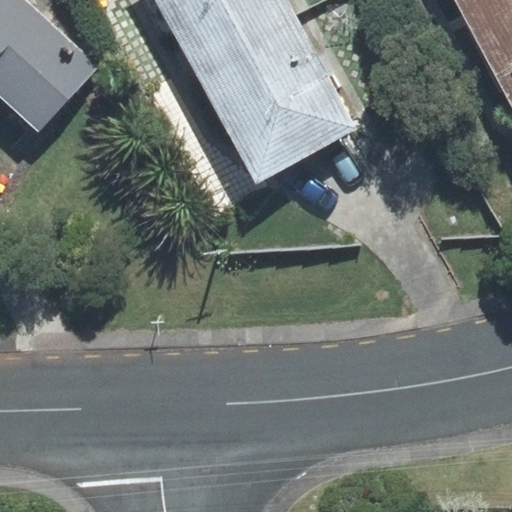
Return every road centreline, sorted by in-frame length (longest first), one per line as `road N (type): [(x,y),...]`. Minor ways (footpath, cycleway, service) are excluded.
road 1 (unclassified): [(133,410),(324,401),(511,367)]
road 2 (unclassified): [(0,414),(133,410)]
